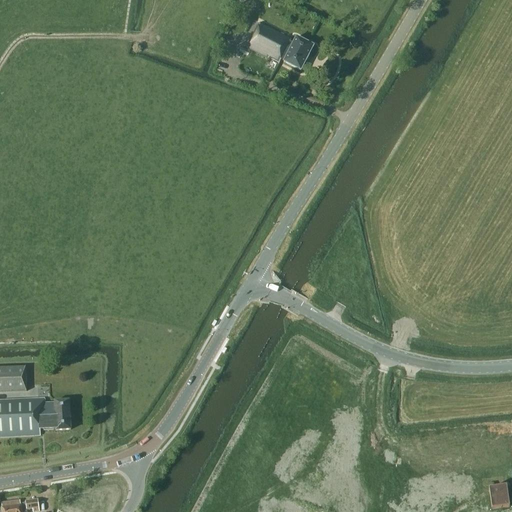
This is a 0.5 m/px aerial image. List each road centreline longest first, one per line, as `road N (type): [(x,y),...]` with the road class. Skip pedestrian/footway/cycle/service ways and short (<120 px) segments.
road 1 (tertiary): [(252,279),(419,0)]
road 2 (secondary): [(252,279),(400,356),(447,366),(511,365)]
road 3 (secondary): [(130,455),(168,424),(252,279)]
road 4 (secondary): [(0,482),(130,455)]
